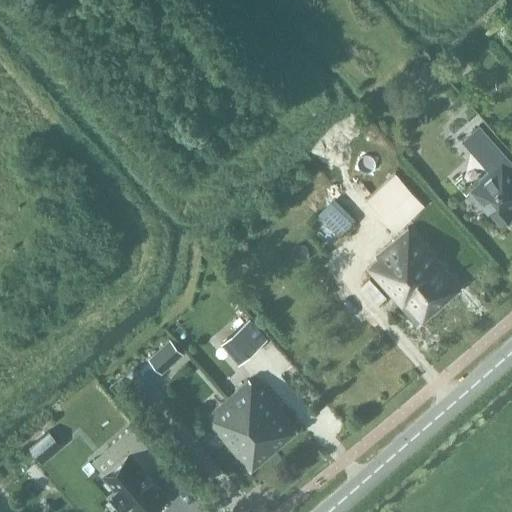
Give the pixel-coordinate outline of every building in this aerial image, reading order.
[(437,71),(429,62),(427,59),(416,68),(426,81),(437,71)] [(491,131),(480,140),(495,158),(506,149),(491,131)] [(489,211),(500,224),(511,213),(511,209),(511,207),(511,175),(499,161),(479,179),(480,181),(468,191),(487,213),(489,211)] [(367,199),(394,230),(423,203),(395,173),(367,199)] [(309,203),(338,235),(355,219),(326,188),(309,203)] [(367,268),(417,324),(460,286),(408,228),(377,255),(379,257),(367,268)] [(221,343),(239,363),(261,344),(243,324),(221,343)] [(170,338),(148,358),(162,374),(184,354),(170,338)] [(247,381),(227,399),(259,435),(256,438),(269,453),(295,430),(262,392),(259,394),(247,381)] [(259,435),(227,399),(205,419),(249,471),(269,453),(256,438),(259,435)] [(116,490),(113,492),(126,507),(129,505),(135,511),(148,511),(167,496),(155,482),(156,481),(148,472),(160,461),(131,428),(108,448),(120,462),(104,476),(116,490)] [(29,447),(37,455),(56,439),(49,430),(29,447)]
